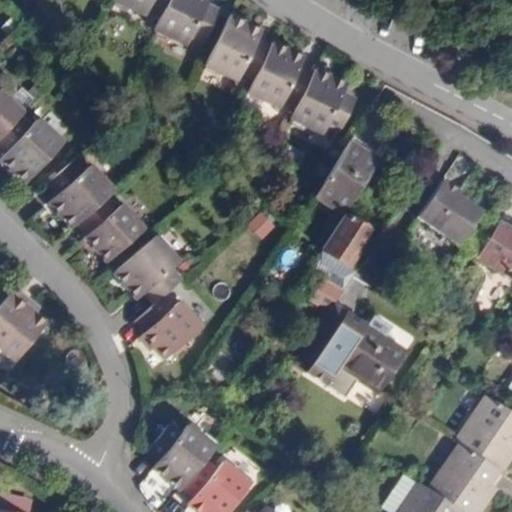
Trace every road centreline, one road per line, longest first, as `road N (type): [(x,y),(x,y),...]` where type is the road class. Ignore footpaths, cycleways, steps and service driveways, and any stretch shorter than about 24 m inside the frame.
road 1 (residential): [(0,227),(100,323),(121,399),(100,462),(85,481)]
road 2 (residential): [(511,125),(432,94),(264,0)]
road 3 (unknown): [(441,125),(345,298)]
road 4 (residential): [(511,170),(385,94)]
